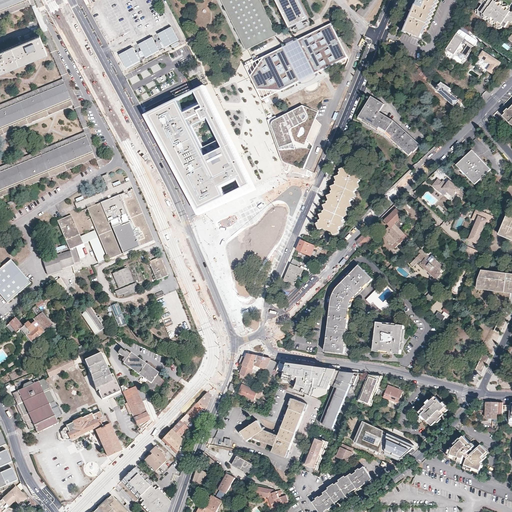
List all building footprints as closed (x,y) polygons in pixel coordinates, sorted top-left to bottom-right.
[(0,0),(0,10),(24,0),(0,0)] [(29,0),(24,0),(0,10),(0,17),(31,4),(29,0)] [(96,163),(98,168),(104,166),(78,103),(72,90),(55,53),(56,50),(44,27),(40,13),(34,0),(29,0),(31,4),(44,33),(51,51),(63,81),(64,84),(71,102),(73,107),(85,134),(86,137),(93,154),(95,159),(96,163)] [(222,0),(234,23),(246,49),(247,50),(278,34),(274,26),(261,0),(222,0)] [(299,0),(276,0),(280,7),(291,28),(298,25),(304,22),(309,19),(299,0)] [(367,19),(379,0),(373,0),(367,9),(365,11),(361,8),(357,14),(362,18),(366,20),(367,19)] [(437,5),(436,3),(439,1),(438,0),(418,0),(418,2),(405,32),(421,38),(426,27),(429,25),(428,23),(431,21),(429,19),(432,17),(431,15),(434,13),(433,11),(434,10),(436,9),(434,7),(437,5)] [(511,10),(511,11),(510,10),(508,8),(508,4),(506,3),(505,2),(503,3),(502,3),(502,0),(501,0),(479,0),(479,1),(482,3),(478,9),(480,10),(480,11),(480,12),(480,13),(479,14),(480,16),(483,15),(485,13),(487,14),(486,16),(487,17),(485,19),(487,20),(490,19),(491,18),(493,20),(493,21),(492,23),(494,24),(496,24),(498,22),(500,23),(499,25),(500,25),(499,27),(500,28),(502,28),(503,28),(504,27),(505,27),(506,28),(510,22),(511,22),(511,10)] [(313,71),(315,74),(321,71),(348,58),(339,39),(333,27),(332,23),(325,27),(304,37),(297,40),(299,44),(313,71)] [(161,39),(165,47),(179,40),(172,26),(161,31),(158,33),(161,39)] [(473,46),(464,39),(467,34),(464,32),(460,29),(446,49),(454,54),(463,41),(467,44),(461,52),(467,56),(473,46)] [(0,73),(13,67),(47,53),(39,36),(0,51),(0,73)] [(160,50),(155,42),(152,36),(142,42),(138,44),(142,50),(146,57),(160,50)] [(165,47),(161,39),(158,41),(155,42),(160,50),(165,47)] [(301,81),(315,74),(313,71),(299,44),(297,40),(291,43),(284,47),(286,51),(299,77),(301,81)] [(140,60),(136,52),(133,47),(123,52),(119,54),(127,68),(140,60)] [(299,77),(286,51),(284,47),(281,48),(278,50),(272,53),(263,57),(262,58),(251,76),(255,84),(263,100),(264,99),(270,96),(271,96),(271,95),(269,91),(281,91),(295,84),(301,81),(299,77)] [(146,57),(142,50),(139,51),(136,52),(140,60),(146,57)] [(501,62),(484,51),(479,57),(491,65),(487,70),(494,74),(498,68),(501,62)] [(434,76),(427,71),(421,67),(417,71),(429,81),(434,76)] [(207,91),(201,80),(191,86),(199,102),(206,117),(220,144),(204,152),(190,125),(182,110),(175,96),(150,109),(203,210),(254,183),(207,91)] [(0,106),(0,110),(64,84),(63,81),(0,106)] [(451,90),(452,89),(443,82),(440,86),(438,86),(437,87),(437,88),(439,90),(438,91),(455,105),(460,100),(459,99),(454,95),(450,91),(451,90)] [(64,84),(0,110),(0,130),(71,102),(64,84)] [(180,99),(192,94),(191,90),(178,95),(180,99)] [(465,104),(468,101),(462,96),(459,99),(460,100),(465,104)] [(385,136),(408,156),(410,155),(403,149),(386,134),(386,133),(385,133),(384,132),(365,121),(366,119),(363,116),(374,98),(371,97),(358,119),(373,128),(385,136)] [(403,149),(410,155),(411,153),(413,151),(418,145),(409,137),(411,135),(407,132),(405,134),(396,125),(388,119),(379,114),(380,112),(384,104),(379,101),(374,98),(363,116),(366,119),(365,121),(384,132),(385,133),(386,133),(386,134),(403,149)] [(71,102),(0,130),(0,136),(73,107),(71,102)] [(199,102),(182,110),(190,125),(206,117),(199,102)] [(315,118),(318,111),(304,105),(273,120),(272,124),(271,126),(284,160),(286,161),(291,163),(304,167),(321,124),(315,118)] [(511,124),(511,106),(510,108),(503,116),(511,124)] [(405,134),(407,132),(403,128),(394,121),(380,112),(379,114),(388,119),(396,125),(405,134)] [(85,134),(0,167),(0,172),(86,137),(85,134)] [(418,145),(413,151),(414,152),(421,144),(420,143),(411,135),(409,137),(418,145)] [(86,137),(0,172),(0,191),(93,154),(86,137)] [(491,170),(473,150),(466,156),(457,165),(475,185),(491,170)] [(93,154),(0,191),(0,198),(95,159),(93,154)] [(322,228),(332,232),(334,236),(340,234),(338,230),(339,229),(340,229),(340,228),(339,228),(340,226),(344,225),(342,220),(343,220),(344,220),(344,219),(343,218),(344,217),(348,215),(347,211),(348,211),(348,210),(347,209),(348,208),(352,206),(351,202),(351,200),(352,201),(352,200),(353,200),(352,199),(352,198),(356,197),(354,192),(355,191),(356,191),(356,190),(356,189),(355,189),(360,187),(359,183),(359,182),(360,181),(360,180),(359,179),(362,178),(360,173),(357,173),(347,169),(346,166),(340,169),(341,172),(340,172),(339,172),(339,173),(340,173),(339,175),(336,176),(335,176),(337,181),(336,181),(335,181),(335,182),(336,183),(335,184),(331,186),(333,190),(332,190),(331,190),(331,191),(331,192),(332,192),(331,193),(328,195),(327,195),(329,199),(328,201),(327,201),(327,202),(328,203),(324,205),(325,209),(325,211),(324,211),(323,211),(323,212),(324,212),(324,213),(321,214),(320,214),(321,219),(321,220),(320,220),(319,220),(319,221),(320,222),(316,223),(319,230),(322,228)] [(130,182),(113,189),(108,175),(102,178),(108,191),(75,205),(78,211),(86,208),(133,189),(130,182)] [(465,196),(454,185),(450,181),(447,184),(444,180),(442,182),(438,179),(436,182),(433,186),(440,192),(444,189),(447,192),(453,197),(456,193),(464,199),(466,197),(465,196)] [(426,181),(414,192),(418,195),(429,185),(426,181)] [(133,189),(120,195),(130,219),(141,246),(154,240),(133,189)] [(130,219),(120,195),(100,203),(121,254),(141,246),(130,219)] [(96,230),(108,260),(121,254),(100,203),(87,208),(96,230)] [(263,211),(267,218),(273,215),(269,208),(263,211)] [(393,212),(384,220),(389,226),(381,233),(395,248),(403,240),(391,227),(395,224),(404,215),(397,208),(393,212)] [(495,217),(476,209),(472,219),(477,221),(479,216),(488,219),(488,220),(486,225),(490,227),(495,217)] [(84,244),(81,237),(72,215),(67,217),(58,221),(70,250),(84,244)] [(486,225),(488,220),(488,219),(479,216),(477,221),(468,240),(478,244),(486,225)] [(511,216),(509,216),(502,232),(511,236),(511,216)] [(395,224),(391,227),(403,240),(405,242),(409,238),(395,224)] [(81,237),(84,244),(90,241),(99,263),(107,259),(95,231),(81,237)] [(356,241),(361,247),(370,237),(366,232),(361,236),(356,241)] [(299,244),(297,250),(311,256),(316,245),(301,239),(299,244)] [(481,252),(467,246),(465,251),(477,262),(481,252)] [(71,251),(58,255),(62,269),(68,267),(75,265),(75,264),(80,262),(76,250),(71,252),(71,251)] [(440,272),(433,266),(434,264),(432,262),(428,258),(426,260),(420,254),(410,265),(414,268),(418,263),(437,280),(442,274),(440,272)] [(63,271),(62,269),(58,255),(43,260),(48,276),(63,271)] [(168,276),(161,257),(149,262),(157,281),(168,276)] [(293,258),(284,281),(294,285),(298,277),(299,274),(301,275),(304,269),(299,267),(301,262),(301,261),(300,261),(293,258)] [(444,267),(435,259),(432,262),(434,264),(433,266),(440,272),(444,267)] [(11,260),(0,269),(0,294),(7,303),(31,283),(16,266),(11,260)] [(136,262),(146,285),(150,284),(140,261),(136,262)] [(345,346),(350,304),(350,302),(352,299),(367,284),(368,284),(373,279),(359,265),(354,270),(354,271),(340,286),(336,290),(334,294),(332,299),(327,344),(326,344),(325,351),(336,353),(345,354),(346,346),(345,346)] [(113,274),(119,288),(134,282),(128,267),(113,274)] [(511,272),(483,269),(480,279),(479,288),(511,292),(511,272)] [(59,279),(55,282),(60,289),(64,287),(59,279)] [(294,285),(284,281),(282,286),(292,290),(294,285)] [(137,282),(116,291),(118,296),(139,288),(137,282)] [(373,302),(383,312),(391,305),(387,301),(396,292),(388,285),(380,293),(376,289),(366,299),(371,304),(373,302)] [(446,317),(451,311),(444,305),(448,301),(441,295),(438,298),(430,291),(425,298),(432,304),(429,308),(435,313),(441,318),(443,315),(446,317)] [(39,308),(44,303),(39,298),(34,302),(36,305),(32,309),(38,316),(30,324),(29,323),(24,328),(15,318),(5,327),(13,337),(13,336),(21,330),(27,336),(33,343),(53,325),(39,308)] [(120,328),(127,325),(119,305),(118,302),(111,305),(120,328)] [(95,335),(105,329),(90,307),(90,306),(80,313),(95,335)] [(503,316),(495,331),(496,332),(499,333),(507,318),(503,316)] [(401,355),(405,325),(378,322),(374,351),(380,352),(401,355)] [(163,377),(154,370),(146,364),(131,352),(130,351),(129,352),(125,349),(124,351),(119,347),(117,351),(122,356),(121,359),(123,360),(122,362),(138,373),(148,381),(145,384),(153,390),(157,385),(160,387),(164,381),(162,379),(163,377)] [(74,362),(84,358),(81,353),(72,357),(74,362)] [(253,370),(261,373),(263,369),(254,365),(258,355),(253,354),(248,353),(246,357),(242,356),(241,359),(239,364),(243,366),(253,370)] [(112,376),(102,354),(87,361),(90,368),(93,376),(97,391),(98,391),(101,390),(102,392),(100,393),(103,400),(121,392),(114,375),(112,376)] [(476,369),(481,372),(489,356),(486,355),(484,354),(476,369)] [(267,367),(270,358),(264,357),(258,355),(254,365),(263,369),(265,370),(266,368),(267,367)] [(280,357),(279,361),(276,371),(274,370),(267,367),(266,368),(265,370),(264,374),(271,377),(272,374),(276,376),(278,373),(281,374),(285,359),(280,357)] [(50,377),(75,366),(71,358),(46,369),(50,377)] [(267,367),(274,370),(277,362),(275,360),(270,358),(267,367)] [(311,362),(285,359),(281,374),(280,377),(281,379),(280,382),(292,385),(295,390),(311,396),(318,397),(327,394),(328,390),(331,384),(335,369),(335,368),(335,367),(327,366),(322,364),(311,362)] [(239,378),(247,382),(253,370),(243,366),(240,374),(241,374),(239,378)] [(332,430),(351,385),(354,386),(359,371),(356,371),(353,371),(341,369),(335,369),(331,384),(336,386),(319,425),(332,430)] [(379,389),(383,377),(384,375),(379,374),(368,373),(362,387),(356,401),(371,407),(376,395),(379,396),(382,390),(379,389)] [(60,414),(54,401),(49,403),(44,392),(49,390),(44,379),(34,384),(31,382),(24,385),(24,389),(13,394),(29,428),(55,416),(60,414)] [(260,399),(262,392),(242,384),(238,393),(254,399),(255,397),(260,399)] [(398,401),(402,389),(396,387),(388,384),(383,396),(398,401)] [(138,427),(150,420),(147,413),(141,401),(136,387),(128,390),(124,392),(128,404),(132,413),(129,415),(138,427)] [(49,403),(54,401),(49,390),(44,392),(49,403)] [(207,393),(201,399),(208,405),(209,402),(211,395),(208,393),(207,393)] [(436,419),(440,415),(448,408),(446,405),(442,401),(438,398),(436,395),(431,399),(427,403),(419,410),(421,413),(425,417),(431,424),(436,419)] [(286,457),(307,404),(293,398),(279,434),(275,432),(274,434),(263,429),(257,420),(240,432),(247,441),(252,437),(253,437),(253,439),(259,441),(259,440),(274,446),(272,452),(286,457)] [(208,405),(201,399),(197,403),(203,407),(206,409),(207,407),(208,405)] [(497,402),(487,402),(486,411),(486,417),(492,418),(496,418),(498,418),(498,414),(503,414),(503,412),(503,406),(503,403),(497,402)] [(192,408),(186,414),(201,423),(202,420),(195,416),(203,407),(197,403),(192,408)] [(202,420),(206,409),(203,407),(195,416),(202,420)] [(109,425),(105,416),(103,417),(101,412),(93,416),(92,414),(82,419),(82,418),(73,422),(73,423),(67,426),(69,432),(68,433),(71,439),(96,428),(97,431),(100,439),(108,457),(122,451),(110,425),(109,425)] [(194,421),(186,415),(180,421),(187,428),(194,421)] [(55,416),(29,428),(32,434),(31,434),(32,435),(34,435),(46,429),(59,423),(58,422),(57,422),(55,416)] [(382,429),(362,420),(354,441),(381,451),(381,442),(385,443),(386,434),(382,433),(382,429)] [(187,428),(180,421),(172,428),(181,436),(189,429),(187,428)] [(181,436),(172,428),(168,433),(166,435),(162,439),(177,454),(183,438),(181,436)] [(0,486),(7,484),(1,471),(0,471),(0,465),(10,461),(5,449),(0,451),(0,446),(7,443),(1,430),(0,430),(0,486)] [(385,443),(385,453),(399,459),(404,454),(407,451),(410,448),(411,447),(413,445),(386,432),(386,434),(385,443)] [(486,457),(485,456),(489,452),(487,450),(486,451),(480,445),(471,454),(469,452),(475,445),(473,442),(472,444),(466,438),(464,435),(461,438),(460,437),(453,443),(456,446),(455,447),(454,448),(451,446),(450,449),(449,449),(446,454),(448,455),(447,458),(457,462),(456,463),(461,465),(464,458),(466,459),(463,468),(470,471),(471,470),(475,471),(474,472),(479,474),(481,467),(480,467),(482,463),(480,462),(486,457)] [(316,469),(326,442),(317,439),(306,465),(316,469)] [(351,455),(353,448),(347,446),(342,443),(336,456),(348,461),(348,460),(351,455)] [(150,452),(149,452),(151,454),(151,455),(149,456),(149,455),(148,455),(145,459),(144,460),(155,471),(166,460),(164,458),(162,455),(163,454),(159,450),(160,448),(158,446),(156,448),(155,447),(154,447),(150,452)] [(221,466),(204,451),(201,458),(216,469),(218,470),(221,466)] [(232,464),(250,474),(255,466),(237,456),(232,464)] [(362,486),(373,479),(363,465),(359,468),(358,467),(355,469),(356,470),(351,473),(350,471),(344,475),(344,474),(338,478),(338,479),(334,483),(333,482),(326,486),(328,487),(322,491),(323,492),(319,495),(318,494),(315,496),(315,498),(312,500),(318,511),(323,511),(333,506),(344,498),(362,486)] [(171,501),(136,466),(129,473),(121,481),(152,511),(167,511),(165,510),(169,507),(171,501)] [(196,474),(194,480),(201,485),(204,477),(210,480),(213,475),(198,466),(196,474)] [(218,488),(223,491),(227,493),(234,479),(235,477),(234,477),(227,473),(218,488)] [(0,511),(7,506),(8,507),(13,501),(18,506),(26,498),(15,485),(0,499),(0,511)] [(277,492),(255,487),(253,494),(267,498),(270,505),(275,504),(276,507),(283,504),(288,503),(286,496),(281,498),(280,495),(281,494),(280,491),(277,492)] [(219,490),(216,495),(223,498),(225,493),(219,490)] [(127,511),(112,495),(110,498),(105,502),(99,508),(102,511),(127,511)] [(212,511),(215,511),(222,501),(219,499),(212,495),(205,506),(201,504),(196,511),(211,511),(212,511)]
